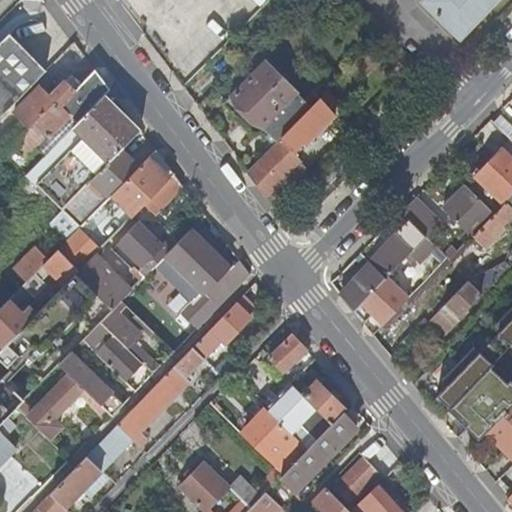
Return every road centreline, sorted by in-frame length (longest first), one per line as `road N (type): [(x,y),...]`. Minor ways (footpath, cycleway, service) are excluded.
road 1 (residential): [(287,282),(75,0)]
road 2 (residential): [(511,51),(287,282)]
road 3 (residential): [(469,511),(287,282)]
